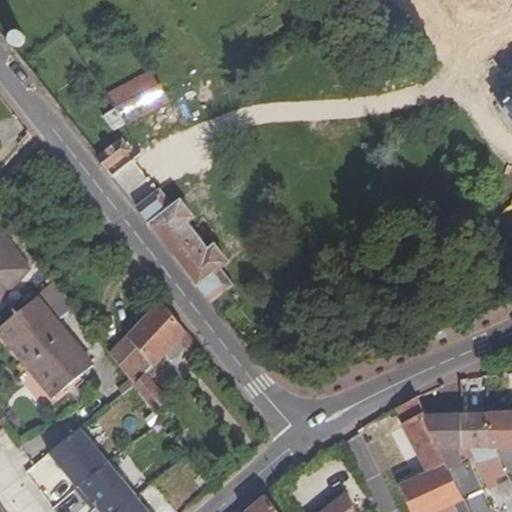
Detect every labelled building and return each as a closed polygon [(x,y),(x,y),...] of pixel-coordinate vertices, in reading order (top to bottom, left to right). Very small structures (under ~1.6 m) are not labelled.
[(132,38),(111,11),(97,22),(119,49),(132,38)] [(25,37),(23,34),(22,33),(20,32),(17,31),(13,32),(11,34),(9,36),(8,39),(9,44),(11,46),(13,47),(16,48),(19,48),(22,46),(24,44),(25,40),(25,37)] [(116,110),(159,87),(151,70),(108,93),(116,110)] [(113,130),(169,101),(161,86),(159,87),(116,110),(105,116),(113,130)] [(511,120),(511,95),(500,106),(511,120)] [(132,150),(123,139),(97,159),(107,170),(132,150)] [(136,207),(159,190),(154,184),(131,202),(136,207)] [(208,251),(187,224),(193,219),(180,201),(173,207),(160,189),(159,190),(136,207),(212,304),(235,286),(221,269),(228,263),(215,246),(208,251)] [(0,304),(32,270),(0,226),(0,304)] [(43,294),(61,319),(76,307),(58,283),(43,294)] [(93,367),(37,298),(0,327),(0,330),(54,398),(93,367)] [(165,356),(178,342),(184,351),(192,361),(202,353),(161,300),(111,354),(116,361),(127,375),(129,379),(148,360),(155,368),(165,356)] [(173,364),(184,351),(178,342),(165,356),(173,364)] [(129,379),(127,375),(115,385),(122,394),(134,384),(129,379)] [(168,400),(145,375),(134,384),(154,411),(154,412),(168,400)] [(425,416),(423,413),(417,397),(395,410),(428,473),(398,486),(410,511),(438,511),(455,504),(457,511),(469,511),(464,501),(464,499),(449,469),(425,416)] [(511,413),(488,414),(489,442),(504,473),(511,472),(511,413)] [(489,442),(488,414),(461,415),(462,449),(474,449),(486,482),(506,476),(504,473),(489,442)] [(462,449),(461,415),(425,416),(449,469),(461,467),(457,449),(462,449)] [(78,488),(108,463),(80,428),(50,454),(78,488)] [(52,511),(3,432),(0,434),(0,484),(17,511),(52,511)] [(137,496),(108,463),(78,488),(76,490),(83,497),(86,493),(90,498),(102,511),(118,511),(136,497),(137,496)] [(365,511),(351,489),(323,511),(365,511)] [(492,511),(482,491),(464,499),(464,501),(469,511),(492,511)] [(149,511),(136,497),(118,511),(149,511)] [(277,511),(265,497),(247,511),(277,511)]
